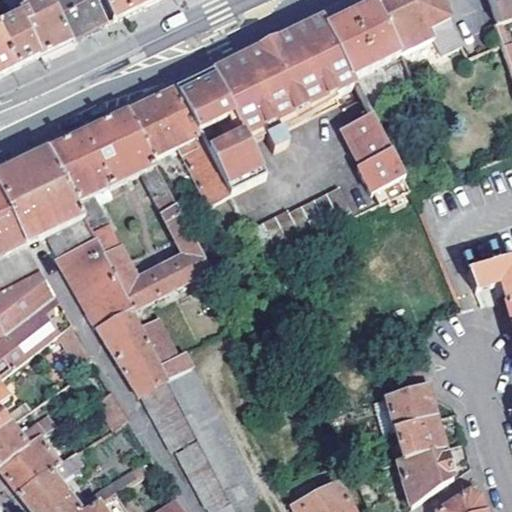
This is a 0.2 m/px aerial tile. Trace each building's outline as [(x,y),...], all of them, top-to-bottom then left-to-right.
[(0,0),(0,35),(20,72),(47,59),(50,58),(74,46),(49,0),(0,0)] [(108,29),(93,0),(49,0),(74,46),(91,38),(108,29)] [(100,0),(114,27),(129,19),(142,13),(157,6),(169,1),(168,0),(100,0)] [(371,0),(375,8),(401,56),(436,39),(450,32),(445,25),(452,22),(440,0),(371,0)] [(511,53),(511,32),(509,24),(511,22),(511,0),(492,0),(509,44),(511,53)] [(401,56),(375,8),(370,11),(328,33),(354,80),(401,56)] [(264,133),(340,95),(357,86),(354,80),(328,33),(323,23),(298,35),(247,60),(224,71),(193,86),(176,94),(231,200),(268,183),(248,141),(264,133)] [(436,39),(449,65),(464,60),(450,32),(436,39)] [(20,72),(0,35),(0,81),(6,78),(20,72)] [(511,53),(509,44),(464,60),(449,65),(466,102),(511,86),(511,53)] [(360,91),(368,107),(380,100),(371,85),(360,91)] [(210,210),(231,200),(176,94),(163,101),(154,105),(129,117),(153,163),(179,151),(210,210)] [(340,95),(264,133),(274,153),(291,145),(285,133),(344,104),(340,95)] [(153,163),(129,117),(115,124),(101,130),(77,141),(48,155),(131,315),(144,308),(211,273),(153,163)] [(366,169),(394,154),(374,117),(347,131),(366,169)] [(409,196),(415,193),(409,181),(394,154),(366,169),(363,170),(378,197),(381,196),(387,206),(395,203),(399,211),(413,204),(409,196)] [(0,190),(14,215),(31,247),(72,229),(83,250),(64,260),(140,401),(169,386),(161,372),(131,315),(48,155),(25,165),(8,173),(0,176),(0,190)] [(438,170),(409,181),(415,193),(443,184),(438,170)] [(267,260),(356,213),(343,188),(293,214),(292,211),(253,232),(267,260)] [(0,221),(14,215),(0,190),(0,221)] [(14,215),(0,221),(0,261),(31,247),(14,215)] [(0,295),(45,271),(31,247),(0,261),(0,295)] [(511,263),(471,274),(477,295),(497,289),(502,288),(507,305),(511,304),(511,263)] [(0,384),(60,338),(75,326),(45,271),(0,295),(0,384)] [(131,315),(161,372),(174,365),(144,308),(131,315)] [(60,338),(83,371),(95,362),(75,326),(60,338)] [(169,386),(234,508),(235,511),(265,511),(239,461),(185,359),(174,365),(161,372),(169,386)] [(395,399),(428,390),(423,372),(391,381),(395,399)] [(0,435),(12,427),(0,410),(0,407),(10,400),(0,386),(0,435)] [(174,455),(196,443),(168,389),(146,402),(174,455)] [(384,437),(396,434),(437,422),(430,396),(428,390),(395,399),(375,405),(384,437)] [(130,424),(113,393),(95,405),(114,434),(130,424)] [(21,439),(12,427),(0,435),(0,468),(41,441),(58,430),(51,419),(21,439)] [(403,462),(445,451),(437,422),(396,434),(403,462)] [(0,473),(2,475),(18,497),(60,469),(41,441),(0,468),(0,473)] [(178,457),(207,511),(226,511),(234,508),(227,502),(198,447),(178,457)] [(411,511),(453,483),(445,451),(403,462),(398,464),(411,511)] [(83,467),(77,458),(60,469),(18,497),(29,511),(76,511),(59,483),(83,467)] [(91,511),(97,508),(148,477),(143,470),(76,511),(91,511)] [(353,476),(362,497),(369,493),(361,474),(353,476)] [(351,511),(338,488),(293,511),(351,511)] [(446,511),(483,511),(481,502),(470,496),(446,511)] [(162,511),(183,511),(178,503),(162,511)]
